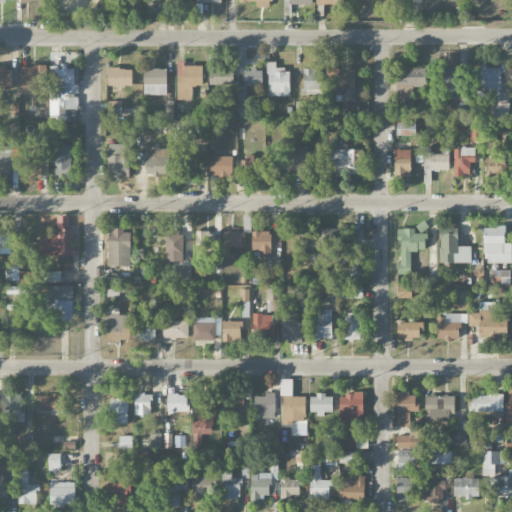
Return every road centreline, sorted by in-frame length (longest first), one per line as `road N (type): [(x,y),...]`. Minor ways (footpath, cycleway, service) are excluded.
road 1 (residential): [(511,36),(0,39)]
road 2 (residential): [(511,201),(0,203)]
road 3 (residential): [(511,366),(0,367)]
road 4 (residential): [(381,511),(381,37)]
road 5 (residential): [(92,511),(95,39)]
